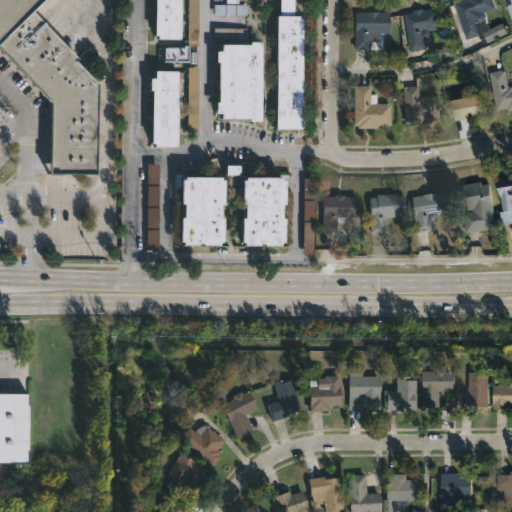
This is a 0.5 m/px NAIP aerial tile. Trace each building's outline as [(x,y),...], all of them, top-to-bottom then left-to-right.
[(0,0),(39,0),(29,10),(0,38),(0,0)] [(178,0),(178,40),(154,40),(154,36),(150,36),(150,0),(178,0)] [(195,0),(196,66),(184,66),(184,0),(195,0)] [(277,13),(275,13),(275,0),(292,0),(292,12),(277,13)] [(482,35),(459,41),(449,8),(456,6),(455,3),(464,0),(494,0),(497,9),(485,13),(488,20),(479,23),(482,35)] [(511,0),(503,0),(511,20),(511,19),(511,0)] [(244,15),(210,14),(211,3),(244,4),(244,15)] [(438,8),(442,29),(422,32),(425,49),(409,52),(403,14),(413,13),(412,11),(423,9),(423,11),(438,8)] [(0,38),(29,10),(74,58),(72,60),(95,83),(94,174),(47,174),(48,102),(0,50),(0,38)] [(375,12),(385,12),(385,33),(367,33),(366,49),(352,49),(352,12),(375,12)] [(300,18),(298,127),(269,127),(272,15),(297,16),(297,18),(300,18)] [(486,42),(506,34),(502,24),(482,32),(486,42)] [(214,40),(209,40),(209,25),(245,26),(245,40),(214,40)] [(258,42),(256,123),(247,123),(247,118),(217,118),(217,116),(210,116),(210,103),(215,103),(216,63),(212,63),(213,51),(217,52),(218,43),(247,44),(247,42),(258,42)] [(184,61),(161,61),(160,48),(180,47),(180,45),(184,45),(184,61)] [(195,128),(182,127),(183,67),(196,67),(195,128)] [(174,70),(173,148),(151,148),(151,145),(148,145),(149,91),(143,91),(144,77),(150,77),(150,70),(174,70)] [(509,86),(511,86),(511,110),(506,112),(506,108),(497,110),(490,72),(506,70),(509,86)] [(371,86),(371,94),(377,94),(377,103),(391,103),(391,125),(378,125),(378,128),(358,128),(357,125),(354,125),(354,86),(371,86)] [(416,89),(417,96),(437,95),(439,122),(404,124),(401,87),(416,86),(416,89)] [(466,118),(455,121),(452,102),(486,95),(490,114),(466,118)] [(158,164),(146,164),(146,250),(158,251),(158,164)] [(283,172),(282,203),(279,203),(278,217),(282,218),(281,242),(278,242),(278,247),(239,246),(239,243),(236,243),(237,217),(240,217),(241,206),(239,206),(240,177),(240,175),(275,176),(275,172),(283,172)] [(218,176),(218,178),(222,178),(221,203),(219,203),(218,216),(221,216),(220,242),(217,241),(217,246),(177,245),(177,241),(176,241),(176,216),(179,216),(180,203),(177,203),(178,176),(180,176),(180,175),(218,176)] [(511,220),(508,221),(507,211),(505,211),(500,178),(511,176),(511,220)] [(482,180),(483,183),(491,182),(498,227),(467,232),(464,211),(457,212),(453,188),(463,186),(463,183),(482,180)] [(444,191),(446,211),(435,212),(435,219),(429,220),(429,229),(415,230),(411,195),(444,191)] [(392,194),(392,197),(399,196),(400,215),(398,215),(398,217),(390,218),(391,223),(385,223),(385,218),(382,218),(383,233),(367,234),(365,198),(372,197),(372,195),(392,194)] [(357,195),(356,216),(345,215),(345,222),(338,221),(338,231),(322,231),(323,195),(357,195)] [(305,253),(301,253),(302,221),(314,221),(314,253),(305,253)] [(0,228),(14,228),(15,240),(0,240),(0,228)] [(456,370),(456,390),(438,390),(438,405),(421,404),(422,370),(434,370),(434,367),(444,367),(444,370),(456,370)] [(362,368),(362,375),(376,374),(377,410),(357,410),(357,408),(346,409),(344,375),(349,375),(349,368),(362,368)] [(460,406),(457,406),(457,391),(469,391),(469,371),(487,371),(487,406),(460,406)] [(511,408),(494,408),(490,408),(489,383),(506,383),(506,373),(511,373),(511,408)] [(327,406),(327,410),(310,411),(310,409),(307,409),(306,387),(308,387),(308,380),(323,378),(323,376),(338,375),(340,405),(327,406)] [(408,376),(408,379),(415,379),(414,409),(383,409),(384,389),(396,389),(396,375),(408,376)] [(271,415),(269,415),(266,403),(276,399),(271,383),(291,377),(300,406),(271,415)] [(249,390),(257,407),(245,413),(254,430),(238,438),(221,403),(233,398),(231,395),(241,390),(242,393),(249,390)] [(24,463),(0,463),(0,391),(24,392),(24,463)] [(136,405),(147,413),(157,399),(146,391),(136,405)] [(207,424),(223,438),(216,446),(220,450),(218,453),(219,454),(209,465),(179,438),(189,426),(194,430),(202,423),(207,424)] [(199,472),(189,489),(194,492),(190,498),(154,477),(157,472),(163,475),(175,452),(201,467),(199,472)] [(407,473),(406,479),(419,479),(418,500),(406,499),(406,504),(400,509),(392,510),(392,511),(383,511),(383,498),(386,498),(386,475),(393,475),(393,472),(407,473)] [(444,497),(443,473),(474,473),(474,497),(444,497)] [(511,473),(511,500),(505,500),(505,489),(498,489),(498,473),(511,473)] [(362,490),(362,493),(375,492),(375,511),(345,511),(343,475),(361,474),(362,490)] [(326,475),(327,477),(338,476),(342,508),(337,509),(337,511),(323,511),(322,502),(311,504),(308,478),(326,475)] [(290,489),(292,494),(303,490),(311,511),(277,511),(272,496),(290,489)] [(169,497),(189,504),(187,511),(160,511),(163,502),(168,503),(169,497)]
